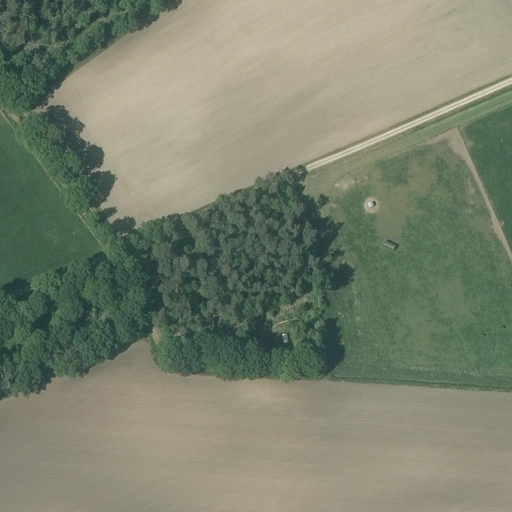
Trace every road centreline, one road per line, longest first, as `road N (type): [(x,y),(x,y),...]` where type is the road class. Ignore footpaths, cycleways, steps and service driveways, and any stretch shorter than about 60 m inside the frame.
road 1 (track): [(511,82),(116,250)]
road 2 (track): [(116,250),(0,302)]
